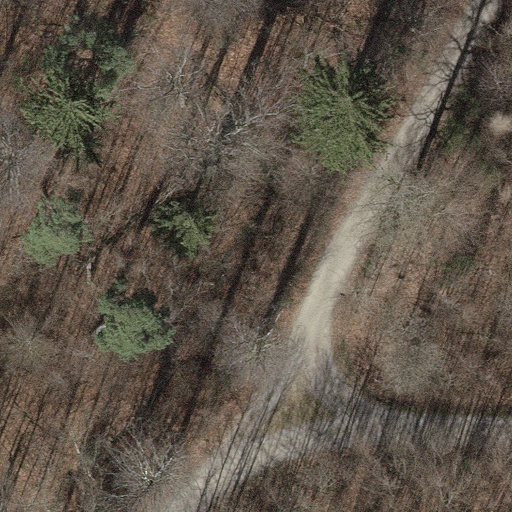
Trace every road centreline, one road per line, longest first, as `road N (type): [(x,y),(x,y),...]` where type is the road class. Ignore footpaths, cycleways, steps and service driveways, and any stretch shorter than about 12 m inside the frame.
road 1 (track): [(497,0),(260,425),(179,511)]
road 2 (track): [(260,425),(511,436)]
